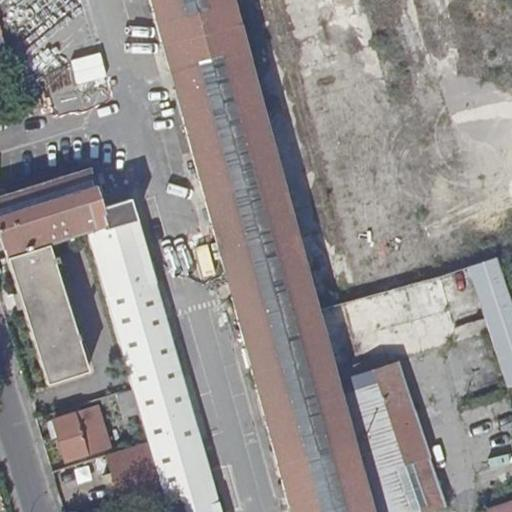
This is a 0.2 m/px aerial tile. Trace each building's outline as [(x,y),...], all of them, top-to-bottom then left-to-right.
[(148,0),(289,511),(369,511),(335,383),(315,311),(229,0),(148,0)] [(0,72),(9,70),(0,38),(0,72)] [(0,247),(4,259),(101,228),(102,231),(85,236),(164,511),(215,511),(125,199),(94,207),(84,172),(0,200),(0,247)] [(35,367),(77,354),(45,249),(4,261),(35,367)] [(478,511),(511,511),(511,314),(494,259),(465,269),(504,387),(511,384),(511,499),(478,511)] [(438,279),(368,300),(384,356),(455,337),(438,279)] [(42,388),(83,375),(77,354),(35,367),(42,388)] [(369,511),(424,511),(438,507),(392,365),(335,383),(369,511)] [(128,393),(115,397),(122,421),(135,417),(128,393)] [(95,410),(45,426),(50,442),(56,440),(64,463),(107,449),(95,410)] [(142,445),(101,459),(107,476),(99,479),(107,505),(115,502),(117,510),(157,498),(142,445)]
